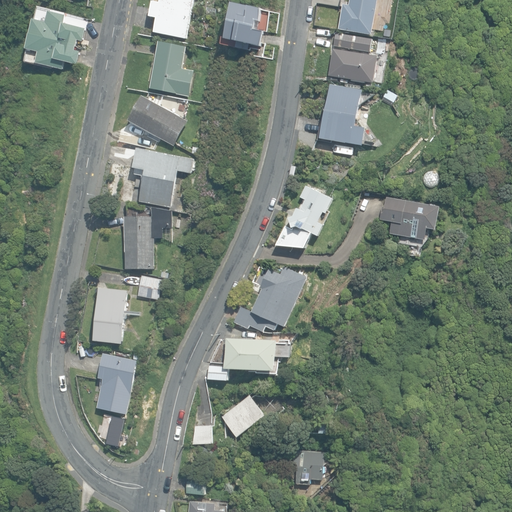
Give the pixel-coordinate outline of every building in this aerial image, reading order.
[(156,33),(187,39),(194,0),(162,0),(162,2),(155,1),(152,18),(158,19),(156,33)] [(340,30),(372,35),(377,0),(351,0),(350,5),(344,4),(340,29),(340,30)] [(229,38),(261,46),(264,31),(257,30),(262,11),(237,5),(229,38)] [(207,14),(216,15),(217,9),(208,7),(207,14)] [(28,62),(64,69),(65,61),(77,64),(80,52),(76,51),(78,40),(83,41),(86,29),(65,23),(68,14),(41,8),(28,62)] [(335,46),(371,52),(373,39),(337,32),(335,46)] [(152,89),(190,96),(195,71),(184,69),(188,47),(161,42),(152,89)] [(352,81),(366,83),(366,82),(374,83),(378,56),(334,49),(330,76),(352,80),(352,81)] [(321,139),(354,144),(364,90),(331,84),(321,139)] [(389,87),(384,96),(395,103),(400,93),(389,87)] [(130,121),(175,146),(190,121),(144,96),(130,121)] [(141,201),(173,207),(180,171),(192,173),(195,159),(140,148),(139,148),(136,168),(147,170),(141,201)] [(291,222),(319,236),(319,235),(337,200),(307,184),(300,197),(303,199),(301,203),(291,222)] [(391,233),(426,240),(428,228),(438,230),(442,207),(388,197),(384,220),(393,222),(391,233)] [(128,269),(156,269),(156,238),(165,238),(165,229),(175,229),(175,212),(128,203),(128,269)] [(252,325),(265,331),(268,326),(276,330),(279,323),(287,326),(309,278),(285,267),(282,274),(271,269),(262,288),(264,288),(253,312),(242,307),(235,322),(250,329),(252,325)] [(139,295),(160,300),(164,280),(143,275),(143,277),(141,277),(139,285),(141,285),(139,295)] [(96,341),(125,344),(131,291),(102,288),(96,341)] [(210,379),(230,380),(230,368),(277,371),(279,340),(229,337),(227,367),(211,366),(210,379)] [(291,355),(291,345),(281,344),(281,355),(291,355)] [(99,408),(128,414),(139,360),(106,353),(101,378),(105,379),(99,408)] [(224,416),(240,437),(268,415),(252,394),(224,416)] [(321,433),(331,433),(331,422),(321,422),(321,433)] [(195,428),(196,444),(215,443),(215,427),(195,428)] [(197,456),(211,463),(216,452),(202,445),(197,456)] [(297,483),(311,485),(312,479),(324,480),(326,452),(296,449),(294,464),(299,464),(297,483)] [(188,493),(207,495),(208,483),(189,481),(188,493)] [(227,511),(227,510),(216,509),(217,502),(191,501),(190,511),(227,511)]
